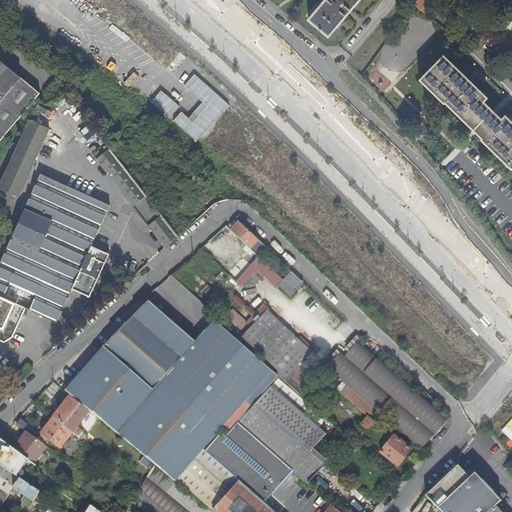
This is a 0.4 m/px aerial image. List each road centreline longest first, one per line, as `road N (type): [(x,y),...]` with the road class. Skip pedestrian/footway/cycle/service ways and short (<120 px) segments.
road 1 (residential): [(0,423),(222,209),(245,211),(461,420),(392,511)]
road 2 (unknown): [(142,0),(259,101),(511,360)]
road 3 (tertiary): [(511,332),(312,127),(166,0)]
road 4 (residential): [(511,279),(404,153),(240,0)]
